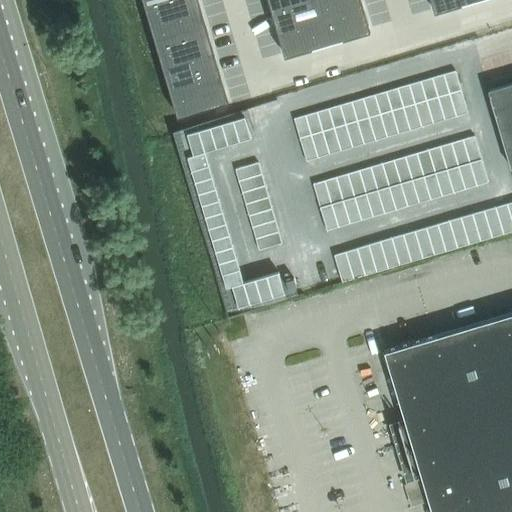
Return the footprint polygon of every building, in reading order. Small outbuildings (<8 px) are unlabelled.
[(198,0),(149,0),(144,2),(150,23),(200,8),(198,0)] [(267,0),(271,11),(306,0),(267,0)] [(314,0),(306,0),(271,11),(277,32),(320,19),(314,0)] [(360,0),(314,0),(320,19),(363,7),(360,0)] [(430,0),(434,12),(435,12),(475,0),(430,0)] [(363,7),(320,19),(327,44),(370,31),(363,7)] [(200,8),(150,23),(156,44),(207,29),(200,8)] [(320,19),(277,32),(284,56),(285,56),(327,44),(320,19)] [(207,29),(156,44),(162,65),(213,50),(207,29)] [(213,50),(162,65),(169,86),(219,71),(213,50)] [(455,70),(443,74),(450,95),(461,91),(455,70)] [(219,71),(169,86),(177,116),(227,101),(228,101),(219,71)] [(443,74),(432,77),(438,98),(450,95),(443,74)] [(432,77),(420,80),(427,102),(438,98),(432,77)] [(420,80),(409,84),(415,105),(427,102),(420,80)] [(511,81),(487,89),(510,167),(511,166),(511,81)] [(409,84),(397,87),(403,108),(415,105),(409,84)] [(397,87),(386,91),(392,112),(403,108),(397,87)] [(386,91),(374,94),(380,115),(392,112),(386,91)] [(461,91),(450,95),(456,116),(467,112),(461,91)] [(374,94),(363,97),(369,119),(380,115),(374,94)] [(450,95),(438,98),(444,119),(456,116),(450,95)] [(363,97),(351,101),(357,122),(369,119),(363,97)] [(438,98),(427,102),(433,123),(444,119),(438,98)] [(351,101),(340,104),(346,125),(357,122),(351,101)] [(427,102),(415,105),(421,126),(433,123),(427,102)] [(340,104),(328,108),(334,129),(346,125),(340,104)] [(415,105),(403,108),(410,129),(421,126),(415,105)] [(328,108),(317,111),(323,132),(334,129),(328,108)] [(403,108),(392,112),(398,133),(410,129),(403,108)] [(243,110),(231,114),(239,140),(251,137),(243,110)] [(317,111),(305,115),(311,136),(323,132),(317,111)] [(392,112),(380,115),(387,136),(398,133),(392,112)] [(231,114),(220,117),(227,144),(239,140),(231,114)] [(305,115),(294,118),(300,139),(311,136),(305,115)] [(380,115),(369,119),(375,140),(387,136),(380,115)] [(220,117),(208,120),(216,147),(227,144),(220,117)] [(369,119),(357,122),(364,143),(375,140),(369,119)] [(208,120),(196,124),(204,151),(216,147),(208,120)] [(357,122),(346,125),(352,147),(364,143),(357,122)] [(196,124),(185,127),(193,154),(204,151),(196,124)] [(346,125),(334,129),(341,150),(352,147),(346,125)] [(185,127),(173,131),(186,172),(209,165),(204,151),(193,154),(185,127)] [(334,129),(323,132),(329,153),(341,150),(334,129)] [(323,132),(311,136),(317,157),(329,153),(323,132)] [(311,136),(300,139),(306,160),(317,157),(311,136)] [(474,136),(463,139),(466,150),(477,147),(474,136)] [(463,139),(451,142),(458,165),(469,162),(466,150),(463,139)] [(451,142),(439,146),(446,169),(458,165),(451,142)] [(439,146),(428,149),(435,172),(446,169),(439,146)] [(477,147),(466,150),(469,162),(481,158),(477,147)] [(428,149),(416,153),(423,176),(435,172),(428,149)] [(416,153),(405,156),(412,179),(423,176),(416,153)] [(405,156),(393,159),(400,183),(412,179),(405,156)] [(481,158),(469,162),(476,185),(488,182),(481,158)] [(393,159),(382,163),(389,186),(400,183),(393,159)] [(258,162),(235,169),(238,180),(261,173),(258,162)] [(469,162),(458,165),(465,188),(476,185),(469,162)] [(382,163),(370,166),(377,189),(389,186),(382,163)] [(209,165),(186,172),(189,183),(212,176),(209,165)] [(458,165),(446,169),(453,192),(465,188),(458,165)] [(370,166),(359,170),(366,193),(377,189),(370,166)] [(446,169),(435,172),(442,195),(453,192),(446,169)] [(359,170),(347,173),(354,196),(366,193),(359,170)] [(435,172),(423,176),(430,199),(442,195),(435,172)] [(261,173),(238,180),(242,192),(265,185),(261,173)] [(347,173),(336,177),(343,200),(354,196),(347,173)] [(212,176),(189,183),(192,194),(215,188),(212,176)] [(423,176),(412,179),(419,202),(430,199),(423,176)] [(336,177),(324,180),(331,203),(343,200),(336,177)] [(412,179),(400,183),(407,206),(419,202),(412,179)] [(324,180),(313,183),(320,206),(331,203),(324,180)] [(400,183),(389,186),(396,209),(407,206),(400,183)] [(265,185),(242,192),(245,203),(268,196),(265,185)] [(389,186),(377,189),(384,212),(396,209),(389,186)] [(215,188),(192,194),(196,206),(219,199),(215,188)] [(377,189),(366,193),(373,216),(384,212),(377,189)] [(366,193),(354,196),(361,219),(373,216),(366,193)] [(268,196),(245,203),(248,215),(272,208),(268,196)] [(354,196),(343,200),(350,223),(361,219),(354,196)] [(219,199),(196,206),(199,217),(222,210),(219,199)] [(343,200),(331,203),(338,226),(350,223),(343,200)] [(331,203),(320,206),(327,230),(338,226),(331,203)] [(511,220),(507,203),(495,206),(503,233),(511,230),(511,220)] [(495,206),(484,210),(492,237),(503,233),(495,206)] [(272,208),(248,215),(252,226),(275,219),(272,208)] [(222,210),(199,217),(203,229),(225,222),(222,210)] [(484,210),(472,213),(480,240),(492,237),(484,210)] [(472,213),(461,217),(469,244),(480,240),(472,213)] [(461,217),(449,220),(457,247),(469,244),(461,217)] [(275,219),(252,226),(255,238),(278,231),(275,219)] [(449,220),(438,224),(445,250),(457,247),(449,220)] [(225,222),(203,229),(206,240),(229,233),(225,222)] [(438,224),(426,227),(434,254),(445,250),(438,224)] [(426,227),(414,230),(422,257),(434,254),(426,227)] [(414,230),(403,234),(411,261),(422,257),(414,230)] [(278,231),(255,238),(259,249),(282,242),(278,231)] [(229,233),(206,240),(209,251),(232,244),(229,233)] [(403,234),(391,237),(399,264),(411,261),(403,234)] [(391,237),(380,241),(388,268),(399,264),(391,237)] [(380,241),(368,244),(376,271),(388,268),(380,241)] [(232,244),(209,251),(213,263),(235,256),(232,244)] [(368,244),(357,248),(365,274),(376,271),(368,244)] [(357,248),(345,251),(353,278),(365,274),(357,248)] [(345,251),(334,254),(342,281),(353,278),(345,251)] [(235,256),(213,263),(216,274),(239,267),(235,256)] [(239,267),(216,274),(228,315),(240,311),(232,285),(243,282),(239,267)] [(278,271),(266,275),(274,301),(286,298),(278,271)] [(266,275),(255,278),(263,304),(274,301),(266,275)] [(255,278),(243,281),(251,308),(263,304),(255,278)] [(243,282),(232,285),(240,311),(251,308),(243,281),(243,282)] [(511,511),(511,313),(385,351),(405,418),(406,422),(394,426),(409,476),(421,472),(422,476),(433,511),(511,511)]
